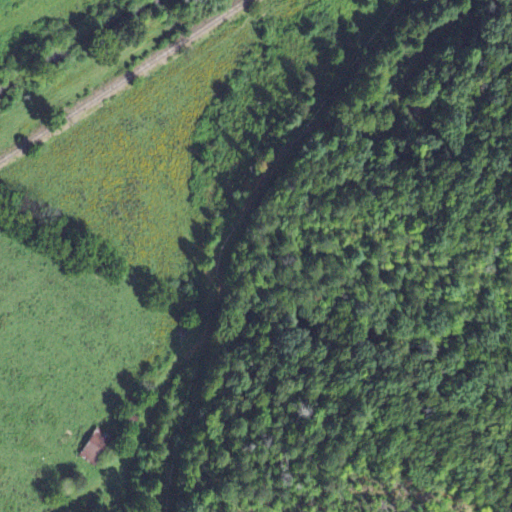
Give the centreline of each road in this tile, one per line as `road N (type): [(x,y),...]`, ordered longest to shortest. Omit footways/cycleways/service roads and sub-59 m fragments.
road 1 (track): [(215,267),(277,153),(323,122),(364,126),(395,102),(419,54),(462,0)]
road 2 (track): [(215,267),(206,318),(169,370),(122,464),(48,511)]
road 3 (track): [(0,129),(92,52),(185,0)]
